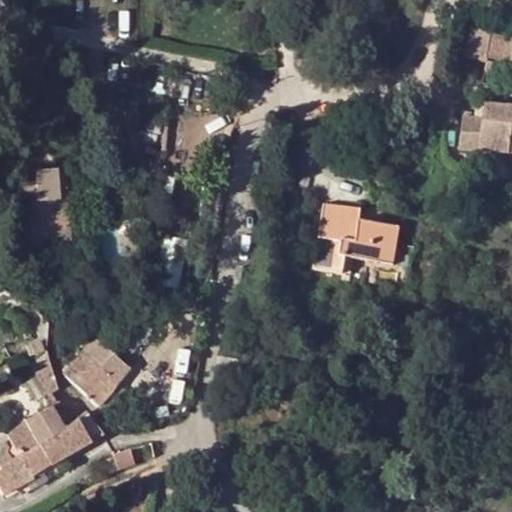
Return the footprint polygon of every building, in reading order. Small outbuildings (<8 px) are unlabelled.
[(472,29),(466,60),(486,64),(487,59),(493,33),(491,32),(472,29)] [(511,35),(493,33),(487,59),(510,64),(511,51),(511,35)] [(299,60),(299,72),(318,72),(318,61),(299,60)] [(485,120),(499,121),(500,107),(486,106),(486,109),(485,120)] [(511,108),(500,107),(499,121),(511,123),(511,122),(511,108)] [(477,108),(475,119),(485,120),(486,109),(477,108)] [(460,149),(481,151),(485,120),(475,119),(464,118),(460,149)] [(485,120),(481,151),(507,153),(511,123),(499,121),(485,120)] [(27,203),(27,219),(32,220),(32,240),(69,239),(69,212),(58,212),(58,198),(61,198),(61,166),(39,167),(39,162),(19,162),(20,198),(23,198),(41,198),(41,203),(27,203)] [(41,198),(23,198),(22,219),(27,219),(27,203),(41,203),(41,198)] [(58,212),(69,212),(69,198),(61,198),(58,198),(58,212)] [(324,206),(315,269),(343,274),(346,256),(392,263),(395,245),(397,229),(357,223),(360,211),(324,206)] [(242,234),(238,260),(248,262),(252,236),(242,234)] [(108,353),(122,365),(130,357),(141,345),(127,332),(123,336),(111,350),(108,353)] [(90,346),(64,375),(82,390),(98,407),(107,397),(129,372),(122,365),(108,353),(95,341),(90,346)] [(8,436),(20,456),(38,446),(51,468),(82,449),(103,436),(85,413),(71,425),(59,404),(37,416),(21,427),(8,436)] [(0,465),(20,456),(8,436),(6,438),(0,454),(0,465)] [(0,492),(2,496),(51,468),(38,446),(20,456),(0,465),(0,492)]
